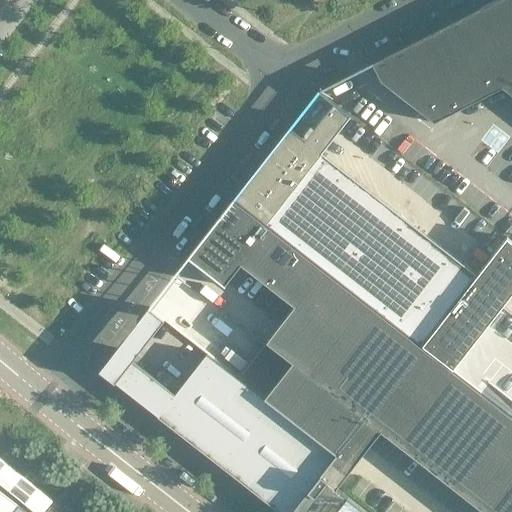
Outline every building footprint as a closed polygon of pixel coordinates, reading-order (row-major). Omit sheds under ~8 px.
[(511,0),(495,0),(461,18),(381,59),(372,64),(381,82),(399,96),(434,123),(502,88),(511,95),(511,0)] [(476,274),(322,153),(351,117),(333,104),(314,129),(306,140),(290,128),(234,199),(421,345),(476,274)] [(511,511),(511,417),(234,200),(188,257),(225,286),(242,265),(295,306),(238,378),(337,455),(292,511),(368,511),(337,488),(382,431),(485,511),(511,511)] [(511,245),(504,239),(421,345),(480,391),(488,380),(511,398),(511,315),(505,310),(503,313),(499,310),(511,294),(511,245)] [(176,394),(133,361),(165,321),(149,308),(117,349),(100,371),(279,511),(291,511),(336,455),(207,354),(176,394)] [(0,511),(18,511),(0,497),(0,511)]
